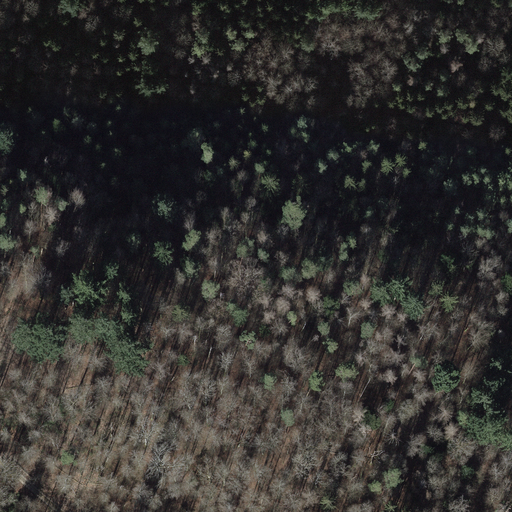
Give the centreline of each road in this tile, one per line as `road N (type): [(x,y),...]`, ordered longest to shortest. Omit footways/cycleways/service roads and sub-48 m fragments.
road 1 (track): [(511,118),(338,102),(164,134),(65,120),(0,121)]
road 2 (track): [(200,206),(429,208),(511,223)]
